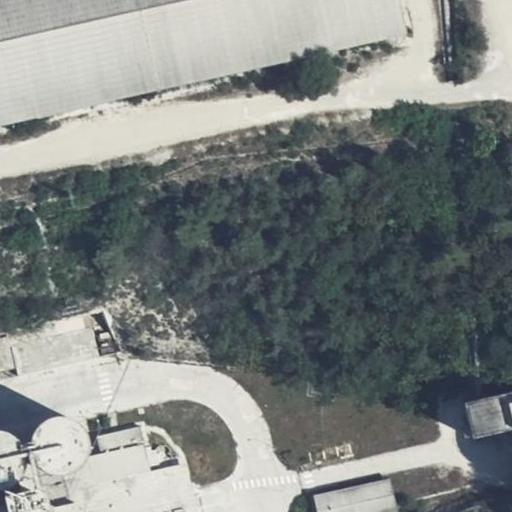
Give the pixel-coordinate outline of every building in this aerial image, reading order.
[(397,0),(0,0),(0,127),(406,36),(397,0)] [(90,329),(12,345),(19,375),(98,358),(90,329)] [(0,371),(13,369),(6,338),(0,339),(0,371)] [(511,446),(511,402),(477,408),(480,432),(506,429),(509,446),(511,446)] [(189,511),(179,470),(157,475),(144,478),(137,452),(88,463),(86,458),(88,448),(88,441),(86,435),(83,429),(78,424),(73,420),(65,418),(59,417),(47,420),(21,425),(0,429),(0,511),(189,511)] [(506,429),(480,432),(482,450),(509,446),(506,429)] [(144,478),(157,475),(150,448),(137,452),(144,478)] [(319,511),(380,511),(375,497),(320,510),(319,511)]
